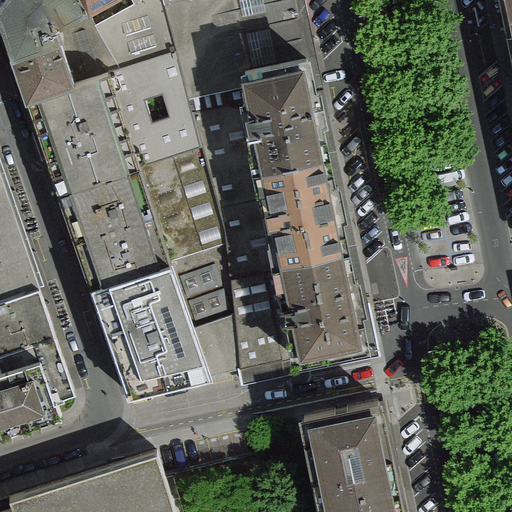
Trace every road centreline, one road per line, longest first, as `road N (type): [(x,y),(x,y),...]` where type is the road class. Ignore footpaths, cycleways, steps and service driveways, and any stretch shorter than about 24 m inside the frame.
road 1 (residential): [(0,461),(94,428),(103,411),(0,93)]
road 2 (residential): [(348,0),(412,308)]
road 3 (residential): [(511,291),(458,0)]
road 4 (residential): [(412,308),(454,511)]
